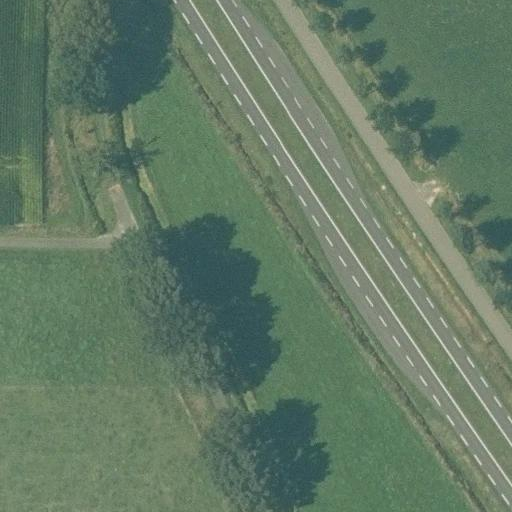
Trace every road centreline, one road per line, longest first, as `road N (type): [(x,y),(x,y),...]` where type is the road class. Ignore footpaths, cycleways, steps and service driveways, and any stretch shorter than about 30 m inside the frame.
road 1 (primary): [(182,0),(511,496)]
road 2 (primary): [(511,433),(224,0)]
road 3 (unclassified): [(511,350),(280,0)]
road 4 (unclassified): [(260,511),(112,188)]
